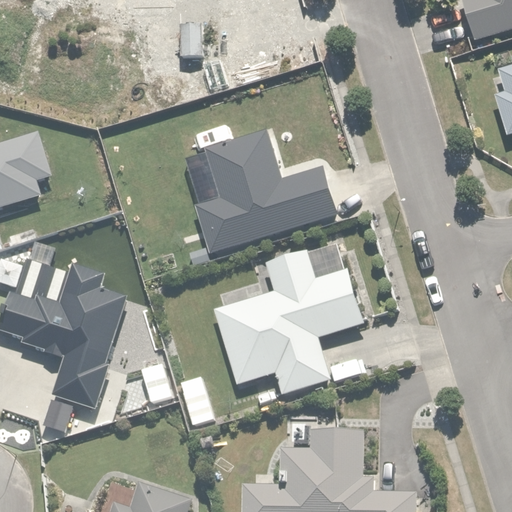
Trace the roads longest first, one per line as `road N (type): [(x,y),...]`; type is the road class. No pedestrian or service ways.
road 1 (residential): [(445,255),(372,0)]
road 2 (residential): [(511,486),(471,345)]
